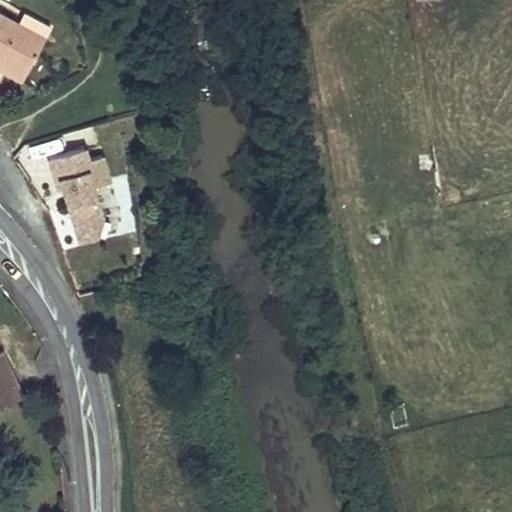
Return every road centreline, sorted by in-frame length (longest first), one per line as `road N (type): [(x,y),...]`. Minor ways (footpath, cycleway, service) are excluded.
road 1 (residential): [(108,511),(95,384),(80,340),(0,217)]
road 2 (residential): [(0,257),(58,343),(83,511)]
